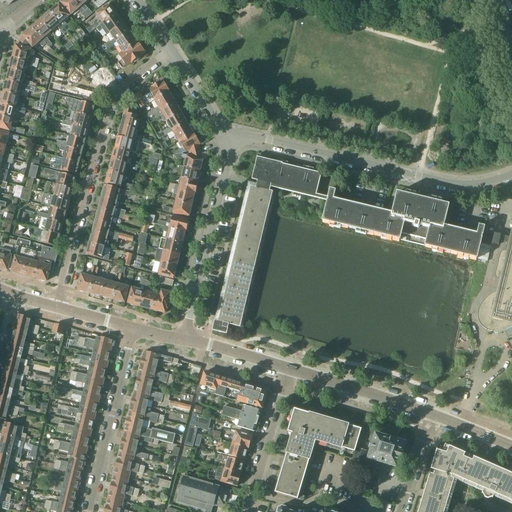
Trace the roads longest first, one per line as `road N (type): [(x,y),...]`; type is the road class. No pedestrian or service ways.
road 1 (residential): [(57,304),(112,100),(173,54)]
road 2 (residential): [(511,175),(465,187),(232,137)]
road 3 (residential): [(182,342),(232,137)]
road 4 (residential): [(87,511),(133,326)]
road 5 (tertiary): [(427,417),(288,374)]
road 6 (residential): [(288,374),(247,511)]
